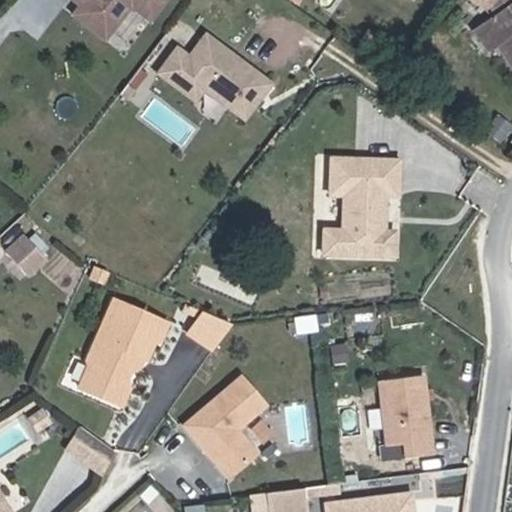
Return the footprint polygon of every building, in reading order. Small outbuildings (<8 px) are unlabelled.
[(150,26),(169,0),(64,0),(75,8),(68,16),(106,44),(131,11),(150,26)] [(511,0),(488,0),(482,10),(491,15),(500,22),(501,28),(484,41),(501,64),(509,59),(511,63),(511,0)] [(274,85),(202,34),(188,53),(176,45),(152,76),(195,106),(204,93),(246,123),(274,85)] [(404,156),(330,154),(328,197),(342,197),(341,227),(326,226),(325,254),(396,257),(397,228),(388,228),(389,198),(403,199),(404,156)] [(4,250),(30,277),(50,257),(24,231),(4,250)] [(172,353),(179,336),(129,315),(126,313),(100,373),(101,379),(92,400),(127,415),(137,391),(140,385),(141,382),(138,375),(142,366),(158,373),(167,351),(172,353)] [(214,324),(204,348),(228,358),(242,336),(214,324)] [(158,373),(142,366),(138,375),(141,382),(140,385),(154,381),(158,373)] [(394,391),(401,454),(419,452),(420,467),(447,464),(438,386),(394,391)] [(280,419),(256,390),(199,438),(243,490),(271,466),(251,443),(280,419)] [(137,391),(127,415),(138,419),(145,403),(137,391)] [(78,459),(100,475),(115,454),(94,438),(78,459)] [(118,488),(127,462),(115,454),(100,475),(118,488)] [(18,511),(0,483),(0,511),(18,511)] [(252,490),(252,511),(313,511),(314,489),(252,490)]
